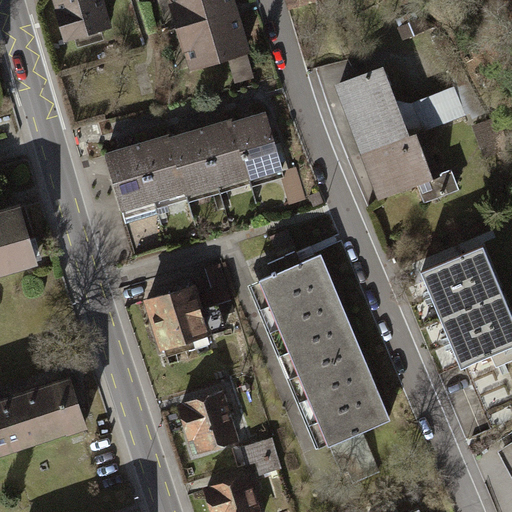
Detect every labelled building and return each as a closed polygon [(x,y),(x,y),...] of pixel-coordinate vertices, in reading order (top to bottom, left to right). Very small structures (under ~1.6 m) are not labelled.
[(107,0),(58,0),(69,35),(115,24),(107,0)] [(241,0),(172,0),(194,68),(255,52),(241,0)] [(296,0),(300,10),(332,0),(296,0)] [(387,63),(338,80),(365,150),(414,131),(387,63)] [(436,97),(445,123),(469,114),(461,89),(436,97)] [(270,110),(108,149),(128,208),(287,170),(270,110)] [(427,129),(365,150),(380,199),(444,171),(427,129)] [(24,203),(0,210),(0,273),(41,262),(24,203)] [(511,306),(488,248),(427,270),(467,362),(511,345),(511,306)] [(325,252),(265,274),(336,441),(393,418),(325,252)] [(199,281),(147,297),(162,345),(214,329),(199,281)] [(70,374),(0,397),(0,453),(87,424),(70,374)] [(226,386),(178,401),(195,453),(243,438),(226,386)] [(275,439),(247,448),(254,470),(283,461),(275,439)] [(265,511),(253,474),(208,487),(215,511),(265,511)]
